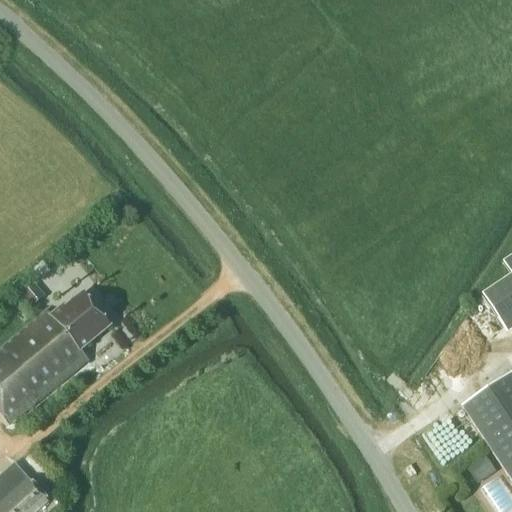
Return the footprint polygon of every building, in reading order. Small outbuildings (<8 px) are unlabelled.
[(511,282),(481,303),(506,340),(511,336),(511,260),(501,268),(511,282)] [(0,306),(21,289),(17,284),(0,297),(0,306)] [(22,295),(32,307),(43,298),(33,286),(22,295)] [(0,414),(9,425),(86,362),(80,354),(97,343),(96,340),(109,329),(83,295),(64,310),(62,307),(50,318),(45,312),(0,349),(0,414)] [(511,381),(511,380),(460,415),(511,489),(511,381)] [(467,468),(478,483),(494,472),(483,457),(467,468)] [(0,477),(0,511),(43,511),(50,506),(26,478),(24,480),(13,466),(0,477)]
